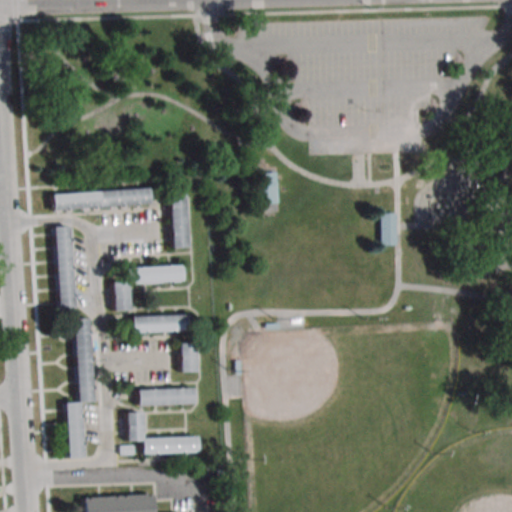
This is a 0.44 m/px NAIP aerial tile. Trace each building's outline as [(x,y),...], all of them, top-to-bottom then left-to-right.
[(249,173),(251,205),(275,203),(273,172),(249,173)] [(47,192),(48,209),(146,205),(145,188),(47,192)] [(165,193),(167,248),(184,247),(182,192),(165,193)] [(377,212),(377,245),(393,245),(393,212),(377,212)] [(49,226),(53,310),(72,309),(69,225),(49,226)] [(179,282),(178,265),(118,266),(119,277),(108,277),(109,310),(125,310),(124,284),(179,282)] [(127,314),(127,331),(183,331),(183,314),(127,314)] [(87,318),(68,319),(72,402),(60,402),(63,458),(81,457),(79,402),(91,402),(87,318)] [(192,371),(192,344),(176,344),(176,372),(192,371)] [(189,388),(133,388),(133,405),(189,404),(189,388)] [(193,436),(138,437),(138,412),(122,412),(122,441),(137,441),(137,453),(193,452),(193,436)] [(148,511),(148,494),(78,497),(78,511),(148,511)]
